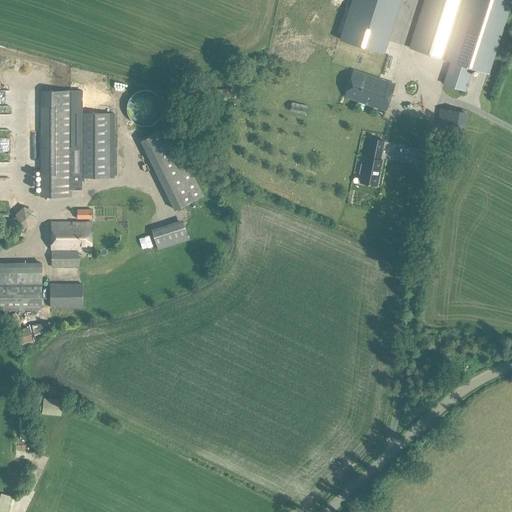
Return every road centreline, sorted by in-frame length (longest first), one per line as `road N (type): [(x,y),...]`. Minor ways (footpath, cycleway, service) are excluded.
road 1 (unclassified): [(393,452),(433,89),(511,130)]
road 2 (unclassified): [(393,452),(461,391),(511,366)]
